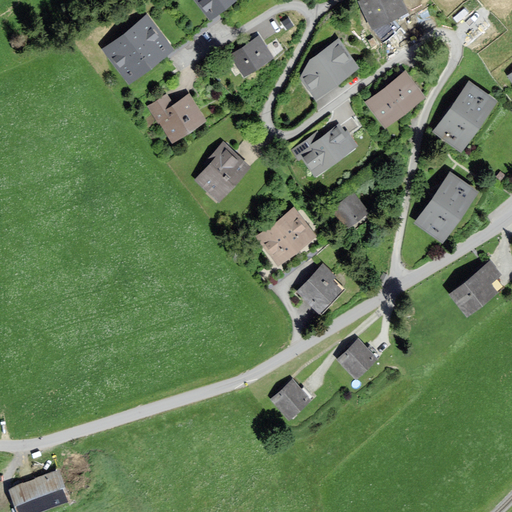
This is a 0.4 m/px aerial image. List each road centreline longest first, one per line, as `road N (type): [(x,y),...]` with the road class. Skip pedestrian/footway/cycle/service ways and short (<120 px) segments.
road 1 (residential): [(405,284),(396,256),(407,189),(422,121),(457,49),(449,34),(430,34),(289,134),(270,127),(266,114),(309,30),(299,6),(278,9),(198,55),(182,86)]
road 2 (residential): [(405,284),(230,384),(43,443),(0,447)]
road 3 (residential): [(511,213),(405,284)]
